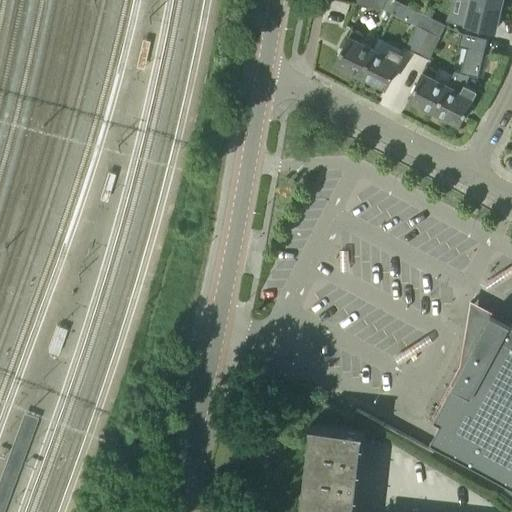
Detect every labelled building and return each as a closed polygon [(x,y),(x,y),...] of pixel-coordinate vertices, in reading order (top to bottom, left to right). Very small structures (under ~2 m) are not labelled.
[(394,14),(400,3),(393,0),(387,0),(383,9),(394,14)] [(502,1),(499,0),(470,0),(465,24),(495,31),(502,1)] [(406,20),(411,8),(400,3),(394,14),(406,20)] [(418,26),(423,14),(411,8),(406,20),(418,26)] [(423,14),(418,26),(428,31),(434,20),(423,14)] [(428,31),(417,53),(429,58),(445,25),(434,20),(428,31)] [(417,53),(428,31),(418,26),(406,48),(417,53)] [(361,75),(374,49),(360,42),(364,34),(352,28),(336,62),(361,75)] [(448,85),(435,111),(460,124),(477,90),(464,84),(469,74),(477,76),(487,38),(461,31),(457,46),(466,47),(460,73),(454,71),(448,85)] [(374,49),(361,75),(386,87),(403,53),(392,47),(388,55),(374,49)] [(435,111),(448,85),(434,78),(438,71),(426,65),(409,99),(435,111)] [(429,430),(424,440),(511,486),(511,324),(491,314),(429,430)] [(0,511),(3,511),(39,418),(24,412),(0,478),(0,511)] [(303,504),(310,504),(308,511),(354,511),(364,428),(311,422),(311,424),(319,425),(316,450),(309,450),(309,451),(316,452),(313,476),(306,476),(306,477),(313,477),(310,502),(303,501),(303,504)]
